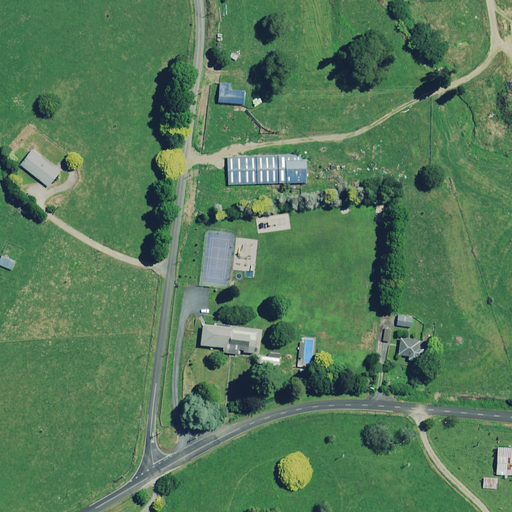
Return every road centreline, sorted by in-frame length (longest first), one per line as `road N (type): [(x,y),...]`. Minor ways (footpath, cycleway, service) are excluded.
road 1 (unclassified): [(156,472),(150,433),(195,0)]
road 2 (track): [(488,0),(491,48),(466,77),(346,137),(184,158)]
road 3 (unclassified): [(156,472),(252,423),(314,406),(511,418)]
